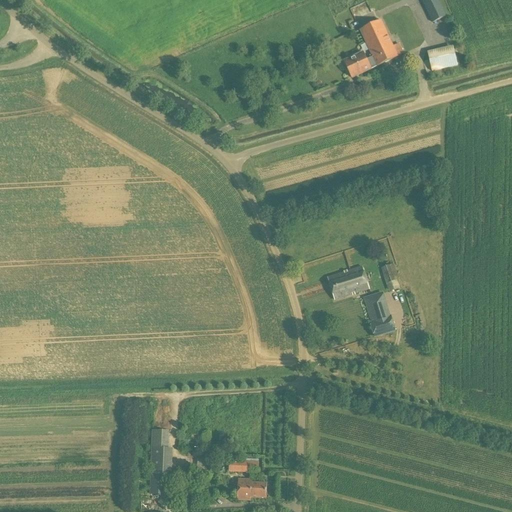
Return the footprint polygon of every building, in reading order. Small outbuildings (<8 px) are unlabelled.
[(433,24),(446,17),(438,0),(423,0),(422,1),(433,24)] [(367,60),(371,70),(372,70),(372,69),(404,55),(400,44),(393,47),(381,21),(360,30),(372,57),(367,60)] [(432,72),(457,66),(453,47),(427,53),(432,72)] [(371,70),(367,60),(363,52),(344,61),(352,79),(371,70)] [(386,285),(400,280),(394,264),(381,268),(386,285)] [(335,301),(369,290),(362,267),(328,278),(335,301)] [(383,293),(364,299),(371,322),(369,323),(374,338),(396,332),(391,316),(390,316),(383,293)] [(362,329),(361,301),(351,302),(352,329),(362,329)] [(258,463),(258,460),(232,459),(232,461),(232,473),(258,474),(259,463),(258,463)] [(150,479),(171,480),(172,470),(150,469),(150,479)] [(266,498),(267,483),(251,483),(251,480),(239,480),(239,500),(250,500),(250,498),(266,498)] [(142,495),(142,507),(152,507),(152,495),(142,495)]
